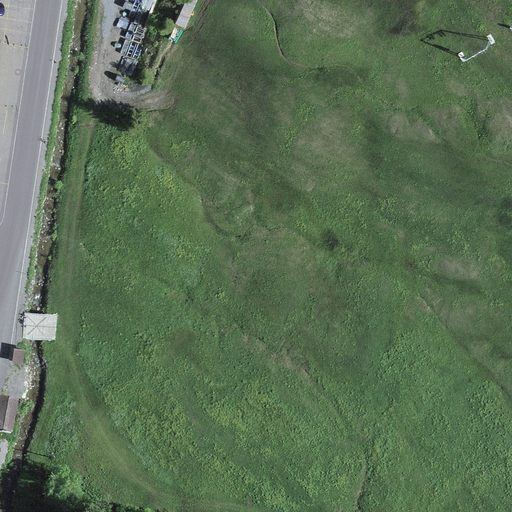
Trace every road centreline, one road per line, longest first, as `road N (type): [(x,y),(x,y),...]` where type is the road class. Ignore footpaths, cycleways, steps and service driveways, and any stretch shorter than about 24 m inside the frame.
road 1 (track): [(112,67),(89,123),(70,235),(68,371),(78,421),(122,485),(152,511)]
road 2 (secondary): [(48,0),(0,322)]
